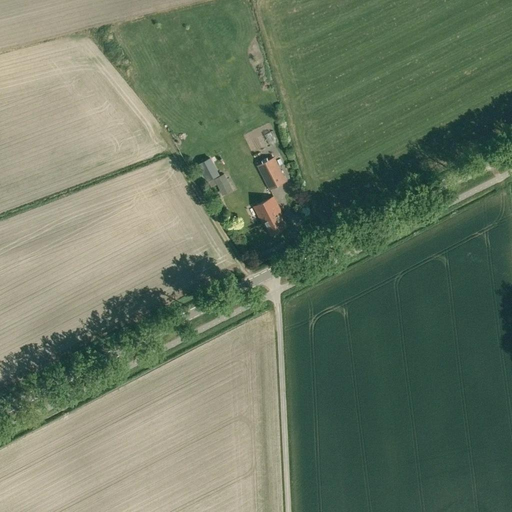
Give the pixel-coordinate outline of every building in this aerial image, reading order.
[(258,165),(270,189),(288,180),(275,156),(258,165)] [(202,169),(208,180),(219,174),(214,163),(202,169)] [(215,179),(222,194),(233,189),(225,173),(215,179)] [(280,200),(295,194),(290,183),(275,189),(280,200)] [(264,222),(271,234),(287,226),(280,213),(282,213),(274,196),(254,206),(262,223),(264,222)]
